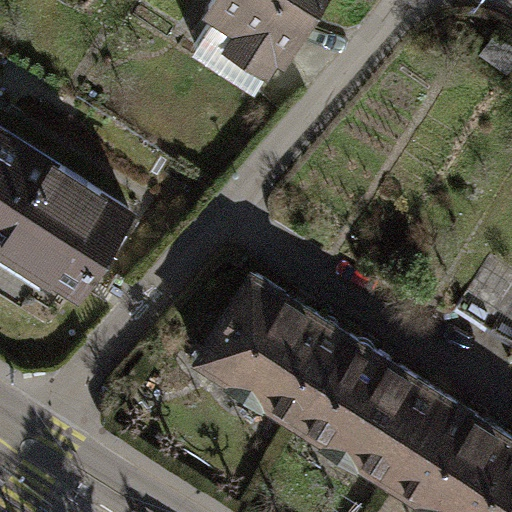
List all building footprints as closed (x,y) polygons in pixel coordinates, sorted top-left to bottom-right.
[(315,0),(209,0),(207,4),(215,9),(193,42),(252,81),(274,48),(281,52),(315,0)] [(130,206),(0,125),(0,235),(6,239),(0,248),(0,254),(38,278),(45,266),(80,287),(130,206)] [(347,332),(250,271),(197,355),(293,416),(347,332)] [(440,392),(347,332),(293,416),(387,475),(440,392)] [(494,511),(511,485),(511,437),(440,392),(387,475),(444,511),(494,511)] [(511,511),(511,485),(494,511),(511,511)]
